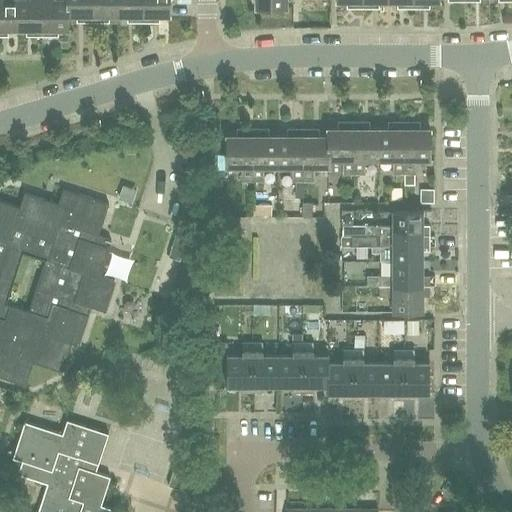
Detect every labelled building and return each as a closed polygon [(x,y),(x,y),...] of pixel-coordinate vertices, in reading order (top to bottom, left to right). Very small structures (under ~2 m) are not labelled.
[(17,28),(17,0),(0,0),(0,34),(3,35),(3,28),(17,28)] [(43,35),(43,3),(42,0),(17,0),(17,28),(32,28),(31,35),(43,35)] [(52,35),(52,29),(68,28),(68,15),(68,11),(68,0),(42,0),(43,3),(43,35),(52,35)] [(93,0),(68,0),(68,11),(68,15),(83,15),(83,21),(93,21),(93,0)] [(119,15),(118,0),(93,0),(93,21),(104,21),(104,15),(119,15)] [(144,21),(144,0),(118,0),(119,15),(133,15),(133,21),(144,21)] [(144,0),(144,21),(155,21),(155,15),(170,15),(169,0),(144,0)] [(396,181),(404,182),(404,122),(393,122),(393,128),(379,128),(379,161),(393,161),(393,173),(396,173),(396,181)] [(404,122),(404,182),(404,185),(414,185),(414,173),(415,173),(415,161),(430,161),(430,129),(415,129),(415,122),(404,122)] [(343,173),(353,173),(353,123),(343,123),(343,129),(328,129),(328,136),(328,160),(343,160),(343,173)] [(379,161),(379,128),(364,128),(364,123),(353,123),(353,173),(364,173),(364,161),(379,161)] [(252,180),(253,180),(253,128),(242,128),(242,136),(227,136),(227,166),(242,166),(242,180),(243,180),(243,185),(252,186),(252,180)] [(278,166),(278,136),(263,136),(263,128),(253,128),(253,180),(263,180),(263,166),(278,166)] [(291,179),(303,179),(303,128),(291,128),(291,136),(278,136),(278,166),(291,166),(291,179)] [(328,136),(313,136),(313,128),(303,128),(303,179),(313,179),(313,166),(328,166),(328,160),(328,136)] [(24,207),(19,205),(0,199),(0,375),(26,384),(34,361),(62,370),(71,342),(79,345),(91,305),(106,310),(116,280),(100,275),(109,247),(96,242),(108,204),(62,189),(58,203),(28,193),(24,207)] [(367,235),(429,236),(429,225),(423,225),(423,210),(392,210),(392,225),(367,225),(367,235)] [(342,225),(353,225),(353,211),(342,211),(342,225)] [(429,246),(429,236),(367,235),(351,235),(351,246),(392,246),(391,261),(423,261),(423,246),(429,246)] [(184,246),(173,243),(168,257),(179,261),(184,246)] [(423,275),(423,261),(391,261),(391,275),(379,275),(379,277),(367,277),(367,286),(379,286),(429,286),(429,275),(423,275)] [(379,286),(379,297),(391,297),(391,311),(423,312),(423,297),(429,297),(429,286),(379,286)] [(422,334),(421,318),(411,318),(412,334),(422,334)] [(226,355),(227,355),(227,342),(215,342),(215,356),(226,356),(226,355)] [(242,393),(252,393),(252,342),(242,342),(242,355),(227,355),(226,355),(226,356),(226,387),(242,387),(242,393)] [(277,387),(277,355),(262,355),(262,342),(252,342),(252,393),(262,393),(262,387),(277,387)] [(292,393),(302,393),(302,342),(292,342),(292,355),(277,355),(277,387),(292,387),(292,393)] [(327,387),(328,362),(328,355),(313,355),(313,342),(302,342),(302,393),(313,393),(313,387),(327,387)] [(394,400),(404,400),(404,349),(394,349),(394,362),(379,362),(379,393),(394,393),(394,400)] [(404,349),(404,400),(414,400),(414,393),(429,393),(429,362),(414,362),(414,349),(404,349)] [(343,400),(354,400),(354,350),(344,350),(344,362),(328,362),(327,387),(327,393),(343,393),(343,400)] [(379,393),(379,362),(364,362),(364,350),(354,350),(354,400),(364,400),(364,393),(379,393)] [(96,471),(109,434),(68,420),(63,435),(25,422),(13,457),(23,460),(18,474),(46,484),(36,511),(23,511),(0,504),(0,511),(114,511),(115,511),(101,506),(111,476),(96,471)] [(179,490),(198,432),(187,428),(168,486),(179,490)]
